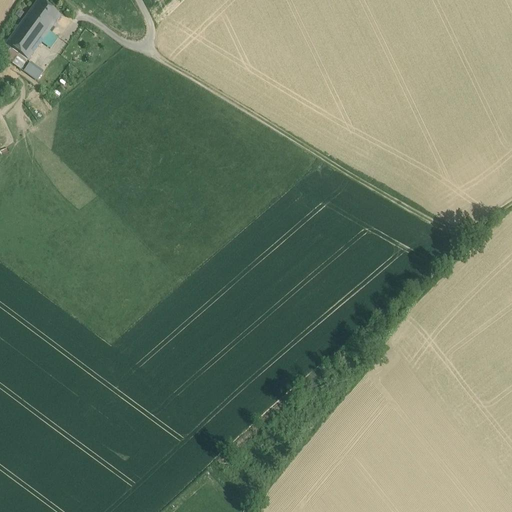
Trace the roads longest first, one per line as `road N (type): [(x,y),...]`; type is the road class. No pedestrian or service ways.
road 1 (track): [(511,202),(456,228),(140,50)]
road 2 (unclassified): [(139,0),(155,34),(140,50),(70,0)]
